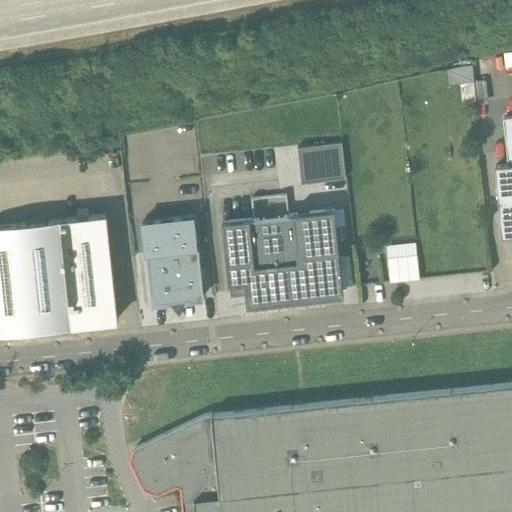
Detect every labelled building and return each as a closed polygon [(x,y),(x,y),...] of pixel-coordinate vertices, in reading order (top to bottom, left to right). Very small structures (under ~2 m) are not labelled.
[(469,64),(446,66),(448,83),(471,80),(469,64)] [(507,165),(495,166),(502,236),(511,235),(511,117),(503,118),(507,165)] [(252,216),(225,219),(232,294),(246,293),(247,304),(345,295),(345,291),(337,210),(288,215),(286,195),(250,199),(252,216)] [(108,213),(0,223),(0,329),(118,319),(119,318),(119,317),(108,213)] [(194,216),(142,222),(151,304),(202,299),(194,216)] [(417,255),(387,258),(390,282),(419,279),(417,255)] [(511,511),(511,384),(213,416),(212,415),(204,416),(134,449),(129,461),(143,490),(154,492),(167,486),(174,483),(181,486),(190,489),(192,511),(511,511)] [(192,511),(190,489),(181,486),(183,511),(192,511)]
